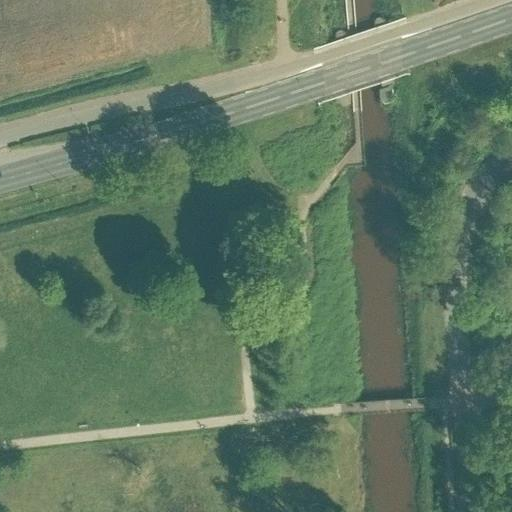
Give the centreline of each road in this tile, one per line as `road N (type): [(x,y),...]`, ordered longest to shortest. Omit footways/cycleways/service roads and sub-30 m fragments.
road 1 (primary): [(0,177),(328,81),(511,17)]
road 2 (unclassified): [(470,511),(453,258),(463,208),(511,156)]
road 3 (unclassified): [(283,69),(0,138)]
road 4 (unclassified): [(494,0),(283,69)]
